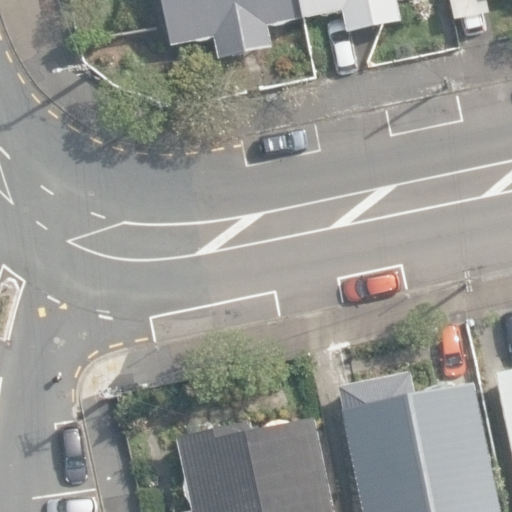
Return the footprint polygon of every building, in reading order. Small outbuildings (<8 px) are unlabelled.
[(216,38),(221,62),(274,50),(269,27),(307,19),(302,0),(160,0),(171,48),(216,38)] [(344,11),(348,33),(402,23),(397,0),(306,0),(309,18),(344,11)] [(491,12),(487,0),(450,0),(455,20),(491,12)] [(511,313),(489,318),(511,433),(511,313)] [(498,511),(472,379),(414,391),(410,374),(337,389),(340,406),(337,407),(358,511),(498,511)] [(334,511),(315,420),(295,424),(287,419),(274,420),(266,424),(260,432),(258,422),(179,439),(193,511),(334,511)]
